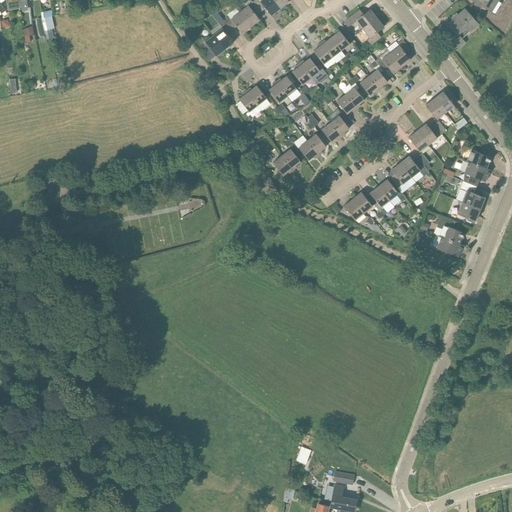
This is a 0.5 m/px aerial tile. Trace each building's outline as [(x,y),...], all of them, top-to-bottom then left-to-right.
[(12,0),(6,0),(7,8),(11,7),(12,10),(15,9),(12,0)] [(271,16),(279,9),(272,0),(262,0),(260,2),(257,0),(256,0),(253,3),(261,13),(266,9),(271,16)] [(286,0),(272,0),(279,9),(288,2),(286,0)] [(499,0),(472,0),(472,1),(481,6),(492,13),(499,0)] [(253,3),(247,7),(243,2),(236,8),(240,13),(250,27),(259,20),(256,16),(261,13),(253,3)] [(359,10),(349,18),(354,23),(356,21),(363,30),(377,19),(370,10),(363,15),(359,10)] [(478,26),(471,17),(464,10),(447,26),(451,30),(446,34),(459,49),(466,42),(463,39),(478,26)] [(241,34),(250,27),(240,13),(231,20),(229,17),(224,21),(232,31),(236,28),(241,34)] [(42,19),(47,39),(53,38),(48,17),(42,19)] [(348,28),(354,23),(349,18),(350,19),(345,23),(344,22),(348,28)] [(377,33),(383,28),(377,19),(363,30),(370,38),(367,40),(371,45),(381,37),(377,33)] [(227,35),(232,31),(224,21),(219,25),(222,29),(214,35),(224,50),(233,43),(227,35)] [(331,38),(340,51),(349,44),(338,29),(334,33),(335,35),(331,38)] [(216,56),(224,50),(214,35),(205,43),(202,39),(197,42),(205,52),(209,48),(216,56)] [(332,58),(340,51),(331,38),(326,42),(324,40),(320,43),(332,58)] [(390,53),(401,67),(410,60),(405,54),(410,50),(402,40),(397,44),(399,46),(390,53)] [(323,64),(332,58),(320,43),(317,46),(318,48),(313,52),(323,64)] [(393,74),(401,67),(388,51),(390,53),(382,60),(379,57),(375,61),(378,64),(383,71),(387,68),(393,74)] [(319,71),(309,58),(305,62),(303,60),(299,64),(310,78),(315,84),(318,80),(314,75),(319,71)] [(302,85),(310,78),(299,64),(295,67),(297,68),(292,72),(302,85)] [(387,82),(380,73),(377,70),(368,77),(380,91),(384,88),(382,86),(387,82)] [(276,82),(287,96),(296,90),(286,77),(281,80),(280,79),(276,82)] [(376,94),(380,91),(368,77),(359,84),(369,96),(374,92),(376,94)] [(9,90),(16,89),(15,79),(8,80),(9,90)] [(279,103),(287,96),(276,82),(272,85),(273,86),(269,90),(279,103)] [(246,91),(257,106),(266,99),(256,86),(251,90),(250,88),(246,91)] [(359,104),(364,101),(354,88),(345,95),(357,109),(361,106),(359,104)] [(248,113),(257,106),(246,91),(242,94),(244,96),(239,100),(248,113)] [(445,113),(446,112),(454,106),(443,92),(434,99),(445,113)] [(353,113),(357,109),(345,95),(336,102),(346,114),(351,111),(353,113)] [(436,120),(445,113),(434,99),(425,106),(431,114),(436,120)] [(314,126),(318,123),(311,114),(307,117),(311,122),(314,126)] [(344,133),(349,129),(339,116),(330,123),(342,138),(345,135),(344,133)] [(457,131),(459,129),(467,123),(463,118),(453,126),(457,131)] [(434,126),(441,135),(446,131),(439,122),(434,126)] [(338,141),(342,138),(330,123),(321,130),(331,143),(336,139),(338,141)] [(249,125),(246,127),(249,132),(255,128),(253,124),(249,125)] [(441,135),(434,126),(429,129),(426,124),(417,131),(428,146),(441,135)] [(419,152),(428,146),(417,131),(408,138),(419,152)] [(321,151),(326,147),(316,134),(307,141),(318,156),(322,153),(321,151)] [(314,159),(318,156),(307,141),(298,148),(308,161),(313,157),(314,159)] [(295,166),(300,162),(290,150),(281,156),(293,171),(297,168),(295,166)] [(486,169),(490,158),(471,150),(467,159),(467,162),(486,169)] [(417,157),(424,167),(429,163),(422,153),(417,157)] [(264,166),(268,163),(262,156),(258,159),(264,166)] [(289,174),(293,171),(281,156),(273,163),(282,176),(287,172),(289,174)] [(424,167),(417,157),(412,161),(409,156),(400,163),(411,177),(420,171),(423,175),(428,172),(424,167)] [(490,170),(486,169),(467,162),(466,162),(468,163),(464,174),(467,175),(464,182),(476,187),(479,180),(485,182),(490,170)] [(397,188),(411,177),(400,163),(391,170),(394,174),(389,178),(397,188)] [(378,187),(389,201),(398,194),(387,180),(378,187)] [(380,208),(389,201),(378,187),(369,194),(380,208)] [(484,198),(475,194),(466,190),(461,202),(480,210),(484,198)] [(352,200),(363,214),(372,207),(361,193),(352,200)] [(354,221),(363,214),(352,200),(343,206),(354,221)] [(475,222),(480,210),(461,202),(457,214),(465,218),(475,222)] [(337,214),(341,211),(336,206),(332,209),(337,214)] [(382,217),(383,216),(379,212),(375,215),(381,223),(385,220),(382,217)] [(463,233),(454,229),(452,229),(455,222),(439,216),(438,218),(437,220),(437,222),(437,224),(438,226),(439,228),(441,229),(442,229),(439,237),(441,238),(458,245),(459,244),(463,233)] [(429,225),(423,223),(421,229),(426,232),(429,225)] [(401,226),(396,230),(401,237),(406,232),(401,226)] [(462,246),(459,244),(458,245),(441,238),(439,237),(440,238),(436,249),(448,253),(458,257),(462,246)] [(301,447),(295,461),(305,465),(310,450),(301,447)] [(333,482),(352,485),(354,475),(334,472),(333,482)] [(346,498),(342,497),(344,487),(334,485),(333,488),(332,495),(331,501),(329,507),(354,511),(356,500),(346,498)] [(294,491),(284,488),(282,501),(287,502),(288,499),(292,500),(292,499),(294,492),(294,491)]
